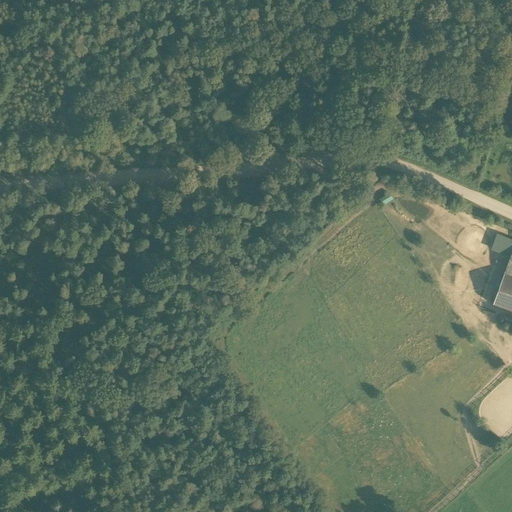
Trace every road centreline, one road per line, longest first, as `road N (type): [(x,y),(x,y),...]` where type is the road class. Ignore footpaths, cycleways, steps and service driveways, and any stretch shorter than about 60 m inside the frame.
road 1 (track): [(0,181),(373,158),(324,49)]
road 2 (track): [(370,0),(235,164)]
road 3 (residential): [(511,216),(373,158)]
